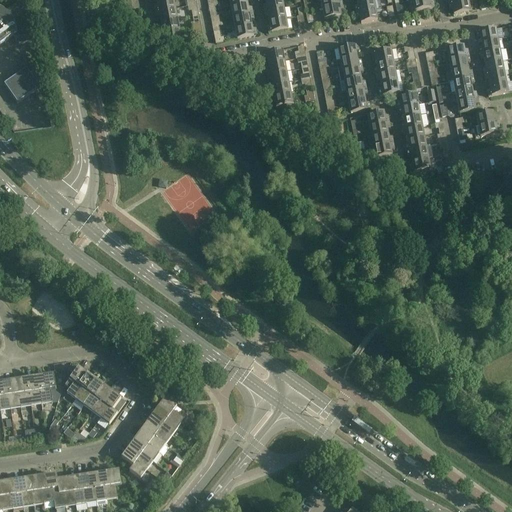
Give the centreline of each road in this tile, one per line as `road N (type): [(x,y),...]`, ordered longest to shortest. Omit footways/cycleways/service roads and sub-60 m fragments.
road 1 (residential): [(0,464),(101,449),(140,401),(137,380),(102,353),(12,362)]
road 2 (secondary): [(49,233),(270,396)]
road 3 (secondary): [(292,379),(77,220)]
road 4 (secondary): [(474,511),(292,379)]
road 5 (residential): [(362,36),(212,52),(200,0)]
road 6 (unclassified): [(77,220),(90,199),(94,162),(62,45)]
road 7 (secondary): [(283,405),(429,511)]
road 8 (unclassified): [(62,45),(81,161),(57,201)]
road 9 (residential): [(511,16),(362,36)]
road 10 (tertiary): [(270,396),(180,511)]
road 11 (residential): [(401,169),(391,113),(373,97),(362,36)]
road 12 (tertiary): [(199,511),(283,405)]
